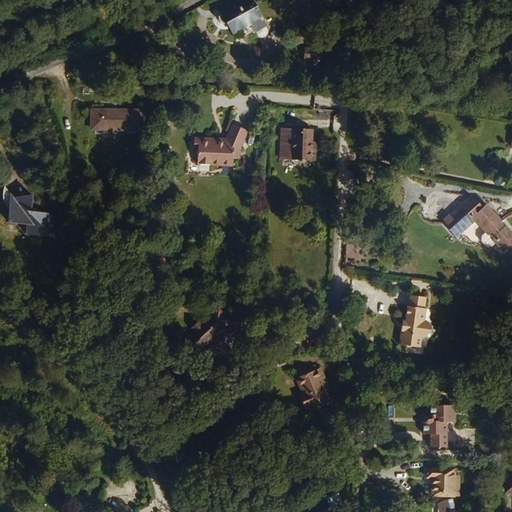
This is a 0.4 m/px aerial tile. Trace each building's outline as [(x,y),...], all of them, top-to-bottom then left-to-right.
[(267,28),(249,0),(222,16),(218,20),(217,23),(219,26),(224,28),(228,27),(233,37),(251,26),(257,35),(267,28)] [(320,70),(323,54),(310,52),(307,67),(320,70)] [(139,121),(138,101),(86,102),(87,123),(139,121)] [(237,154),(238,142),(247,125),(231,117),(223,132),(223,138),(205,137),(205,131),(192,131),(190,143),(196,143),(194,159),(229,161),(230,154),(237,154)] [(309,142),(310,126),(277,124),(277,152),(312,155),(313,143),(309,142)] [(85,177),(81,161),(65,164),(69,180),(85,177)] [(46,228),(51,206),(36,203),(32,198),(27,197),(30,185),(10,183),(4,168),(0,175),(0,185),(5,193),(2,207),(20,211),(18,221),(46,228)] [(480,217),(471,208),(471,204),(475,202),(478,203),(485,210),(488,206),(476,194),(458,211),(471,226),(480,217)] [(505,219),(491,203),(488,206),(485,210),(478,203),(475,202),(471,204),(471,208),(480,217),(481,217),(491,228),(487,231),(487,236),(491,241),(496,241),(501,238),(507,246),(511,240),(511,220),(508,216),(505,219)] [(471,226),(458,211),(449,219),(463,234),(471,226)] [(199,289),(193,280),(179,290),(186,299),(199,289)] [(430,325),(422,314),(424,303),(421,303),(423,292),(408,289),(406,302),(403,301),(401,321),(430,325)] [(186,299),(179,290),(175,293),(181,302),(186,299)] [(224,329),(231,323),(246,324),(247,309),(233,307),(233,302),(215,300),(214,312),(208,317),(205,313),(196,320),(200,324),(188,334),(198,348),(214,334),(216,337),(210,342),(225,360),(238,349),(228,339),(229,336),(224,329)] [(419,332),(430,325),(401,321),(400,326),(398,326),(397,338),(418,342),(419,332)] [(198,348),(188,334),(181,338),(192,352),(198,348)] [(330,391),(319,372),(323,371),(318,360),(294,369),(301,384),(297,387),(305,400),(330,391)] [(451,404),(430,404),(430,419),(419,419),(419,434),(425,434),(425,445),(442,445),(442,422),(451,422),(451,404)] [(458,484),(457,464),(453,464),(453,456),(424,456),(424,466),(431,466),(431,483),(442,484),(451,484),(458,484)] [(454,510),(456,501),(452,500),(451,484),(442,484),(443,488),(436,490),(438,509),(443,508),(454,510)] [(351,499),(347,485),(336,488),(340,502),(351,499)]
